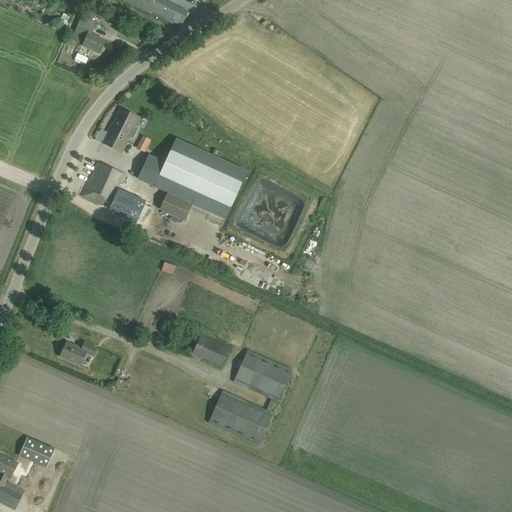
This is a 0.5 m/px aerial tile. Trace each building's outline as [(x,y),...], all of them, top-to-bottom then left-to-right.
[(121,0),(179,28),(187,12),(162,0),(121,0)] [(64,12),(60,19),(68,22),(71,15),(64,12)] [(99,53),(104,41),(88,34),(89,31),(77,26),(70,40),(82,45),(82,46),(99,53)] [(101,143),(111,148),(119,133),(129,113),(119,108),(109,128),(101,143)] [(111,148),(121,153),(139,118),(129,113),(119,133),(111,148)] [(148,155),(137,179),(167,192),(167,193),(192,205),(192,204),(225,219),(247,171),(175,139),(165,162),(148,155)] [(137,222),(147,202),(117,188),(118,186),(120,187),(125,176),(96,162),(81,196),(137,222)] [(167,193),(159,210),(184,221),(192,205),(167,193)] [(166,264),(163,271),(173,276),(177,268),(166,264)] [(260,287),(268,290),(273,279),(264,276),(260,287)] [(220,367),(228,349),(200,336),(192,354),(220,367)] [(93,356),(97,348),(84,342),(81,349),(66,342),(59,357),(79,366),(85,353),(93,356)] [(277,401),(291,370),(247,350),(233,382),(271,398),(266,410),(222,391),(208,422),(259,445),(272,415),(271,415),(277,401)] [(47,465),(53,451),(26,438),(18,457),(23,459),(25,455),(47,465)] [(0,502),(14,510),(24,489),(8,481),(6,484),(4,483),(7,478),(9,479),(17,463),(0,454),(0,471),(1,472),(0,473),(0,502)]
